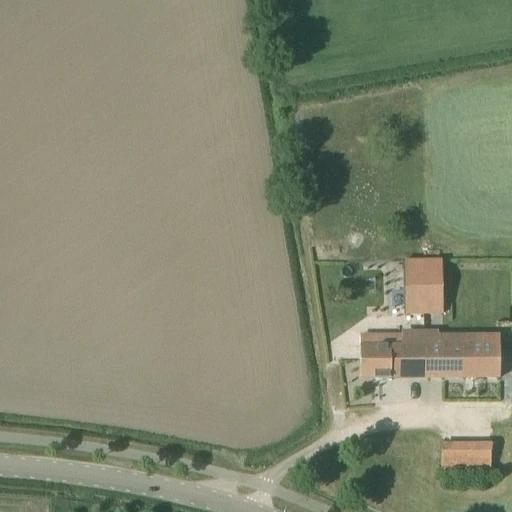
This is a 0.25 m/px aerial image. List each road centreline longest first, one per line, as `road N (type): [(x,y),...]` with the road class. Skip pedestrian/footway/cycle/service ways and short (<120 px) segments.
road 1 (unclassified): [(240,511),(315,443),(362,421),(511,416)]
road 2 (tertiary): [(0,470),(117,484),(225,511)]
